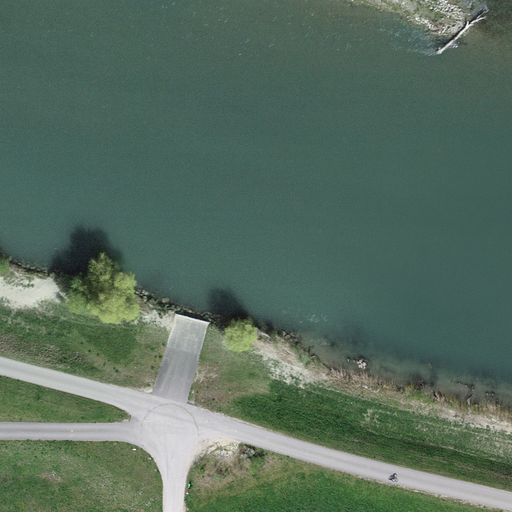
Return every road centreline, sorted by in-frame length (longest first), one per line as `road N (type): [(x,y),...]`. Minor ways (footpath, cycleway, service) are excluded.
road 1 (unclassified): [(511,501),(0,368)]
road 2 (track): [(0,433),(139,429),(164,415)]
